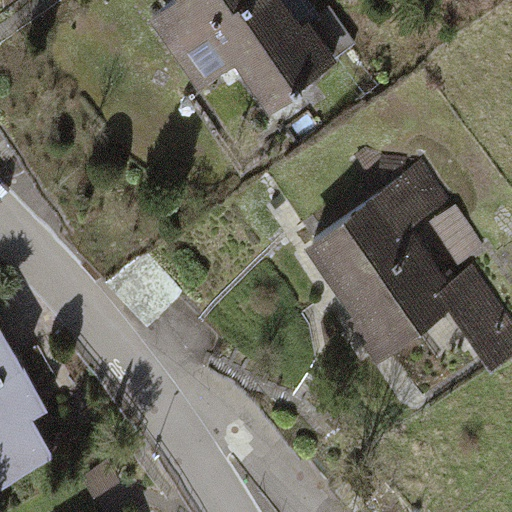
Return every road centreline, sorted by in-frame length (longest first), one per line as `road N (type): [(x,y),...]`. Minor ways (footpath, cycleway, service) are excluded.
road 1 (residential): [(0,225),(199,436)]
road 2 (residential): [(309,511),(199,436)]
